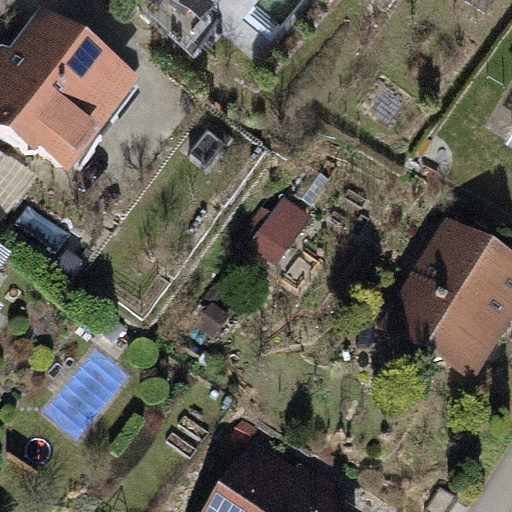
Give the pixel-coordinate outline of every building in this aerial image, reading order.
[(226,0),(185,0),(212,19),(226,0)] [(499,0),(467,0),(491,14),(499,0)] [(141,93),(41,24),(0,83),(0,140),(73,191),(141,93)] [(285,197),(251,245),(284,268),(318,221),(285,197)] [(511,348),(511,269),(453,233),(385,341),(480,400),(511,348)] [(0,346),(14,329),(0,318),(0,307),(22,279),(0,262),(0,346)] [(350,511),(256,451),(215,511),(350,511)]
